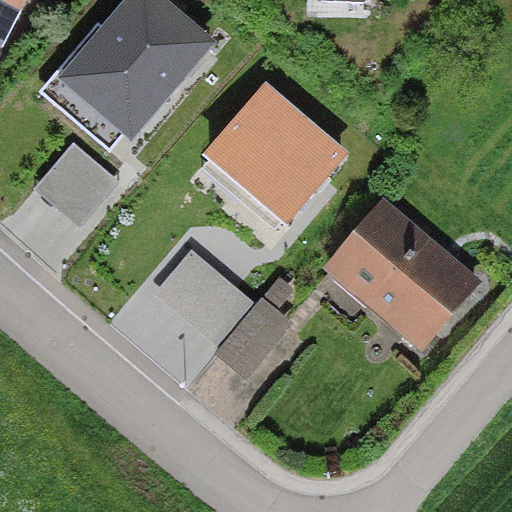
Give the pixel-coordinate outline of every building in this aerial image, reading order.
[(0,0),(0,36),(19,0),(0,0)] [(210,41),(161,0),(127,0),(63,77),(131,134),(210,41)] [(345,152),(265,86),(208,153),(288,220),(345,152)] [(388,218),(336,279),(419,350),(471,288),(388,218)] [(240,374),(277,328),(256,307),(216,356),(240,374)]
